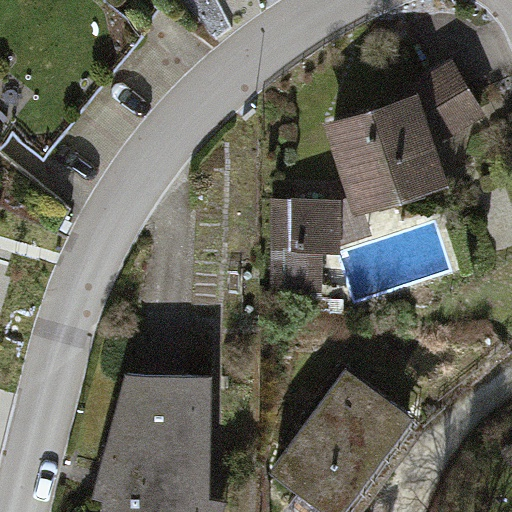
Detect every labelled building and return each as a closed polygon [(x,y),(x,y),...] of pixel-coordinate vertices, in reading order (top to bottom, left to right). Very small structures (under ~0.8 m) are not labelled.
[(70,0),(0,77),(0,104),(53,152),(171,21),(147,0),(70,0)] [(427,84),(342,113),(375,206),(460,176),(449,144),(490,118),(459,64),(427,84)] [(350,190),(302,194),(308,278),(331,277),(329,250),(354,248),(350,190)] [(387,281),(450,268),(441,229),(378,242),(387,281)] [(472,339),(409,334),(407,364),(470,369),(472,339)] [(344,507),(425,403),(367,358),(285,462),(344,507)] [(111,511),(239,511),(245,488),(229,487),(237,367),(138,367),(107,478),(111,511)] [(511,441),(503,447),(511,459),(511,441)]
